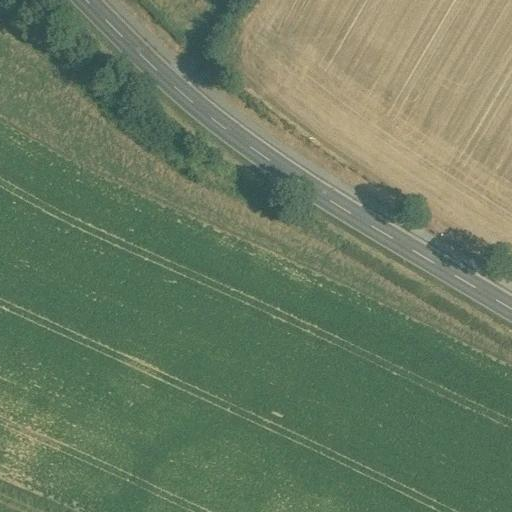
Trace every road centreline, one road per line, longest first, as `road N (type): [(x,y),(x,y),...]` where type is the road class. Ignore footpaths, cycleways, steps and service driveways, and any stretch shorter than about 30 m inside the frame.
road 1 (secondary): [(511,308),(236,132),(93,0)]
road 2 (track): [(300,176),(273,201),(213,183),(178,164),(0,17)]
